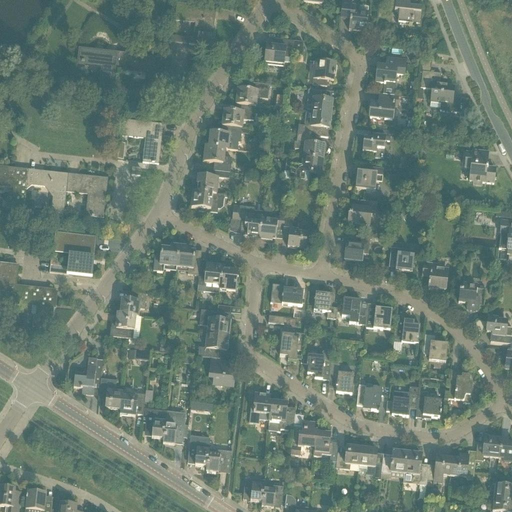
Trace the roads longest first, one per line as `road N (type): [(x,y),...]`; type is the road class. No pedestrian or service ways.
road 1 (residential): [(508,403),(427,434),(377,432),(319,410),(248,352),(250,258)]
road 2 (residential): [(313,276),(356,58),(271,1)]
road 3 (residential): [(508,403),(425,309),(313,276)]
road 4 (residential): [(223,511),(32,389)]
road 5 (residential): [(152,222),(120,213),(122,165),(32,156)]
road 6 (tertiary): [(511,152),(446,0)]
road 7 (residential): [(200,111),(176,91),(176,52),(115,25)]
road 8 (residential): [(102,291),(31,283),(32,254),(0,252)]
road 9 (residential): [(200,111),(271,1)]
road 10 (residential): [(32,389),(102,291)]
